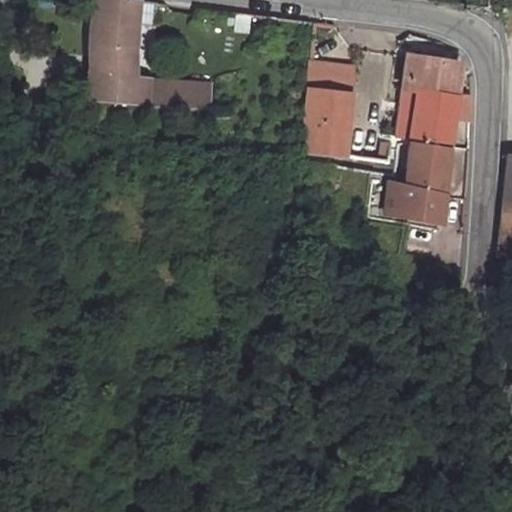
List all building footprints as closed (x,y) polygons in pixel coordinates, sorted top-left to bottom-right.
[(127,103),(209,108),(211,85),(156,80),(156,75),(150,74),(149,78),(132,77),(139,3),(116,0),(92,0),(87,99),(127,103)] [(232,32),(246,33),(247,17),(234,16),(232,32)] [(401,89),(414,91),(456,96),(459,64),(406,55),(401,89)] [(340,154),(349,69),(309,65),(299,149),(340,154)] [(414,91),(401,89),(395,139),(408,141),(414,91)] [(456,96),(414,91),(408,141),(448,146),(449,147),(453,120),(456,96)] [(470,98),(456,96),(453,120),(469,122),(470,98)] [(408,141),(402,185),(443,194),(448,146),(408,141)] [(511,153),(508,154),(499,256),(511,257),(511,153)] [(443,194),(402,185),(385,181),(381,212),(440,222),(443,194)]
